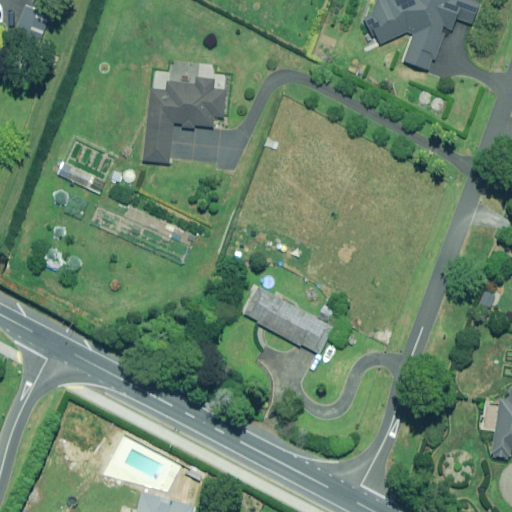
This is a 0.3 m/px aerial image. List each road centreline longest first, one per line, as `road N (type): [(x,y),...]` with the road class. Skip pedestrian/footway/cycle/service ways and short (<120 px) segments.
road 1 (residential): [(353,500),(396,412),(511,84)]
road 2 (residential): [(56,344),(353,500)]
road 3 (residential): [(56,344),(21,409),(0,477)]
